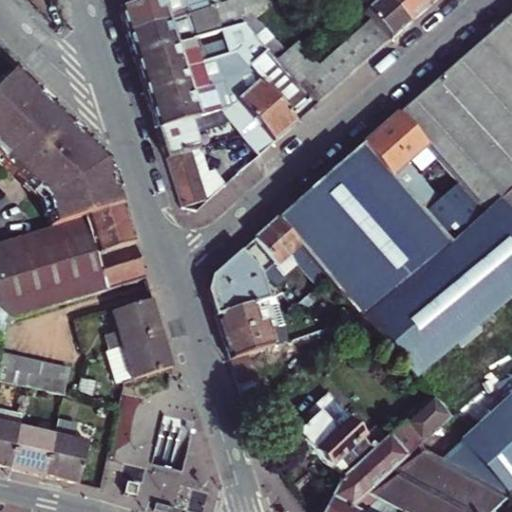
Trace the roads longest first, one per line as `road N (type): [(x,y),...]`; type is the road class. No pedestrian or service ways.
road 1 (residential): [(171,273),(482,0)]
road 2 (tertiary): [(246,511),(171,273)]
road 3 (tertiary): [(171,273),(110,83)]
road 4 (residential): [(10,17),(78,80),(110,83)]
